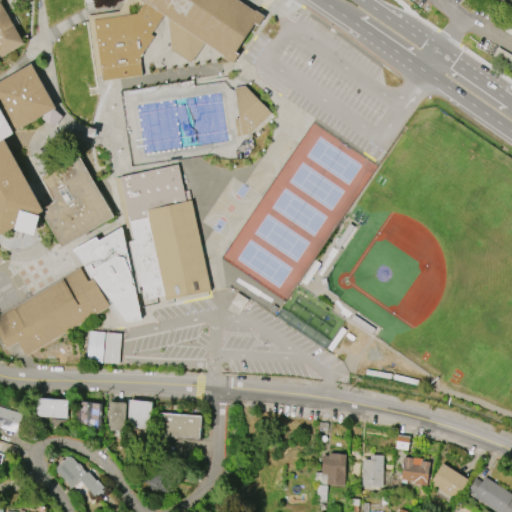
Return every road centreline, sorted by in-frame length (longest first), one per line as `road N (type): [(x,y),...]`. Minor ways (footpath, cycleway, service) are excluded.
road 1 (residential): [(214,385),(212,468),(198,498),(176,511),(142,510),(104,461),(55,443),(40,462),(66,511)]
road 2 (residential): [(214,385),(392,412),(511,450)]
road 3 (residential): [(214,385),(0,375)]
road 4 (secondary): [(511,102),(387,16)]
